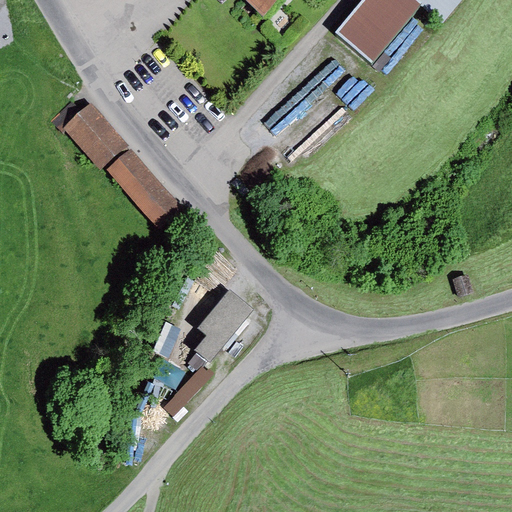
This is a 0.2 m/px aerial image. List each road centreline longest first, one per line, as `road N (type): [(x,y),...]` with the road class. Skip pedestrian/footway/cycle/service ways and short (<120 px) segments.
road 1 (unclassified): [(45,0),(311,333)]
road 2 (unclassified): [(311,333),(242,374),(113,511)]
road 3 (unclassified): [(511,297),(441,319),(311,333)]
